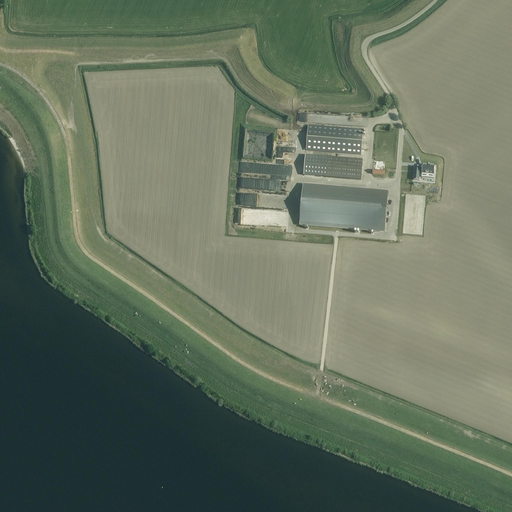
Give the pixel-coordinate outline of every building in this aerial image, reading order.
[(362,155),(364,131),(308,127),(306,151),(362,155)] [(362,180),(363,161),(328,158),(326,178),(362,180)] [(385,170),(386,162),(374,161),(374,168),(375,169),(375,171),(373,171),(373,175),(384,176),(385,172),(382,172),(383,169),(385,170)] [(297,164),(267,163),(267,172),(296,173),(297,164)] [(414,167),(413,181),(418,181),(419,173),(421,173),(421,175),(422,175),(421,178),(433,179),(433,176),(434,176),(435,167),(422,166),(422,171),(419,170),(419,167),(414,167)] [(303,186),(300,225),(385,232),(388,193),(303,186)]
